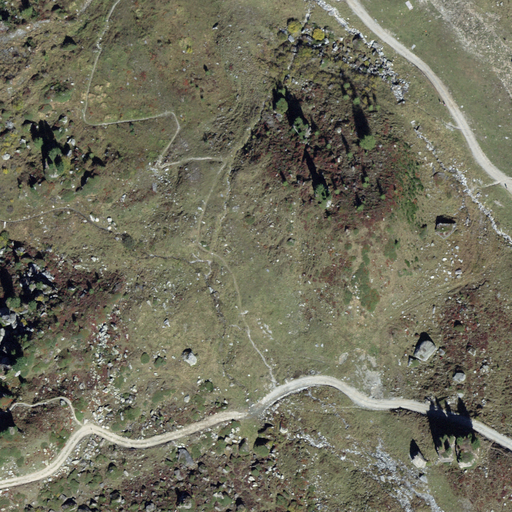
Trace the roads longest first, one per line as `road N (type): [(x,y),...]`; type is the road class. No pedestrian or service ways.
road 1 (track): [(511,445),(446,414),(369,404),(339,384),(314,380),(285,388),(261,408),(149,444),(84,433)]
road 2 (track): [(350,0),(429,71),(485,163),(511,185)]
